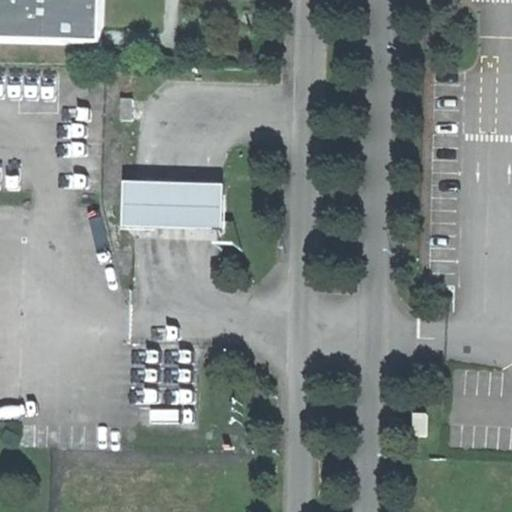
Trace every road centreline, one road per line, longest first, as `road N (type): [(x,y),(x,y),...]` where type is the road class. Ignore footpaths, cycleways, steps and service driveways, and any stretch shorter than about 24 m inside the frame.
road 1 (residential): [(372,511),(394,0)]
road 2 (residential): [(315,0),(300,511)]
